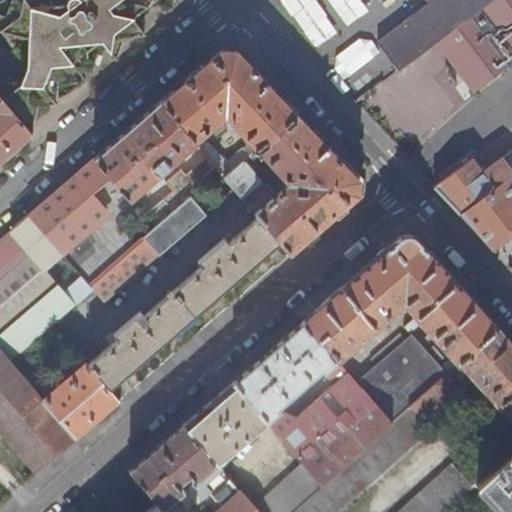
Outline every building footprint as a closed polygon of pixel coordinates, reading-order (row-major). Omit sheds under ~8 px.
[(0,0),(0,25),(28,63),(27,67),(51,101),(57,100),(84,78),(101,39),(142,32),(138,26),(145,5),(171,5),(172,0),(0,0)] [(417,15),(365,54),(387,79),(435,42),(490,0),(436,0),(434,2),(432,0),(422,0),(412,8),(417,15)] [(511,0),(490,0),(435,42),(460,76),(473,93),(511,63),(511,0)] [(234,49),(220,48),(158,103),(194,144),(223,178),(296,114),(234,49)] [(51,101),(27,67),(21,80),(0,81),(0,87),(32,126),(39,104),(51,101)] [(0,97),(31,133),(32,126),(0,87),(0,97)] [(0,160),(31,133),(0,97),(0,160)] [(194,144),(158,103),(55,192),(29,215),(62,253),(107,213),(101,206),(120,190),(129,201),(159,175),(153,166),(161,159),(168,167),(194,144)] [(279,242),(289,253),(356,194),(357,179),(296,114),(223,178),(233,189),(256,216),(279,242)] [(470,159),(465,163),(491,192),(508,179),(511,175),(511,149),(481,173),(470,159)] [(465,163),(434,186),(460,214),(491,192),(465,163)] [(511,231),(511,183),(508,179),(491,192),(460,214),(491,248),(511,231)] [(157,255),(205,214),(189,196),(172,211),(162,199),(140,217),(144,222),(150,217),(156,225),(142,237),(150,246),(157,255)] [(110,211),(107,213),(62,253),(63,254),(67,259),(74,267),(83,276),(93,288),(104,300),(157,255),(150,246),(144,250),(110,211)] [(62,253),(29,215),(0,240),(0,348),(11,361),(17,356),(51,325),(93,288),(83,276),(76,283),(71,288),(64,294),(44,271),(51,265),(63,254),(62,253)] [(108,389),(279,242),(256,216),(226,242),(222,239),(196,261),(199,265),(171,290),(169,288),(163,292),(166,294),(142,315),(138,311),(112,334),(115,338),(86,364),(108,389)] [(398,238),(303,321),(336,359),(349,347),(346,344),(354,338),(359,343),(363,340),(361,336),(394,307),(394,302),(400,298),(415,315),(403,325),(408,331),(421,321),(429,331),(424,335),(428,340),(434,335),(452,356),(441,366),(437,362),(428,351),(411,333),(404,339),(376,364),(355,382),(391,422),(426,391),(495,329),(412,237),(406,235),(402,236),(398,238)] [(74,267),(67,259),(60,265),(66,272),(67,272),(74,267)] [(71,288),(51,265),(44,271),(64,294),(71,288)] [(76,283),(83,276),(74,267),(67,272),(76,283)] [(391,422),(355,382),(336,359),(303,321),(289,333),(232,382),(266,421),(303,462),(322,484),(391,422)] [(337,511),(429,430),(423,423),(474,377),(498,403),(495,406),(497,409),(500,412),(503,409),(511,418),(511,348),(495,329),(426,391),(391,422),(322,484),(290,511),(337,511)] [(371,358),(376,364),(404,339),(399,334),(371,358)] [(428,351),(437,362),(443,357),(433,345),(428,351)] [(0,432),(35,473),(76,437),(42,398),(37,391),(11,361),(0,348),(0,432)] [(17,356),(11,361),(37,391),(43,386),(17,356)] [(76,437),(119,401),(108,389),(86,364),(84,362),(66,378),(70,384),(60,392),(56,387),(42,398),(76,437)] [(232,382),(184,425),(217,464),(266,421),(232,382)] [(184,425),(130,471),(157,502),(164,509),(185,491),(179,484),(185,479),(191,486),(190,487),(195,494),(192,497),(196,502),(208,491),(223,506),(216,511),(258,511),(253,506),(217,464),(184,425)] [(488,471),(511,449),(504,440),(480,461),(482,464),(488,471)] [(511,511),(511,449),(488,471),(474,484),(490,501),(485,505),(491,511),(511,511)] [(303,462),(253,506),(258,511),(290,511),(322,484),(303,462)] [(452,462),(397,511),(443,511),(473,485),(466,477),(452,462)] [(474,484),(488,471),(482,464),(466,477),(473,485),(474,484)] [(157,502),(145,511),(166,511),(164,509),(157,502)]
